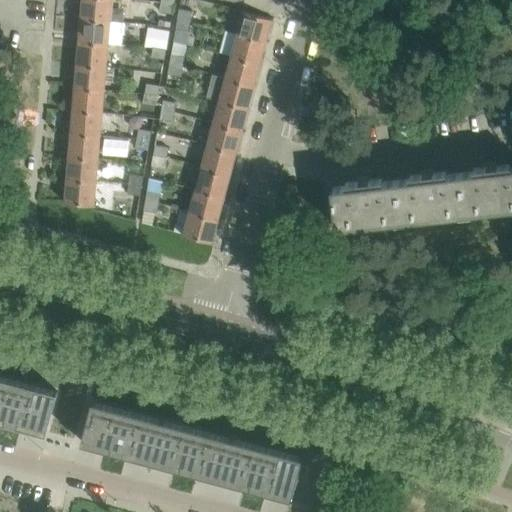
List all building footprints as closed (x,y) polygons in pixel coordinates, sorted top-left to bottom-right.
[(82,0),(81,18),(110,20),(111,0),(82,0)] [(268,11),(271,0),(244,0),(243,4),(268,11)] [(172,14),(173,4),(160,2),(159,11),(172,14)] [(179,9),(177,18),(190,21),(192,11),(179,9)] [(237,33),(265,41),(271,19),(273,19),(273,18),(243,10),(237,33)] [(81,18),(79,41),(108,43),(110,20),(81,18)] [(188,30),(190,21),(177,18),(175,28),(188,30)] [(166,47),(169,30),(150,27),(147,44),(166,47)] [(231,55),(259,63),(265,41),(237,33),(231,55)] [(79,41),(77,64),(106,66),(108,43),(79,41)] [(173,41),(169,64),(182,66),(184,56),(183,56),(185,43),(173,41)] [(164,59),(166,49),(153,47),(151,57),(164,59)] [(225,78),(253,85),(259,63),(231,55),(225,78)] [(77,64),(75,86),(104,89),(106,66),(77,64)] [(180,76),(182,66),(169,64),(167,73),(180,76)] [(213,74),(207,96),(219,100),(247,107),(253,85),(225,78),(213,74)] [(167,77),(165,86),(185,90),(186,80),(167,77)] [(146,83),(145,92),(158,95),(159,85),(146,83)] [(75,86),(73,109),(102,112),(104,89),(75,86)] [(156,104),(158,95),(145,92),(143,102),(156,104)] [(163,99),(161,109),(174,111),(176,102),(163,99)] [(213,122),(241,129),(247,107),(219,100),(213,122)] [(73,109),(71,132),(100,135),(102,112),(73,109)] [(172,121),(174,111),(161,109),(159,119),(172,121)] [(207,144),(236,151),(241,129),(213,122),(207,144)] [(138,128),(137,138),(150,140),(151,130),(138,128)] [(71,132),(69,155),(98,157),(100,135),(71,132)] [(148,150),(150,140),(137,138),(135,147),(148,150)] [(202,166),(230,174),(236,151),(207,144),(202,166)] [(155,145),(153,154),(166,157),(168,147),(155,145)] [(165,166),(166,157),(153,154),(151,164),(165,166)] [(67,178),(96,180),(98,157),(69,155),(67,178)] [(460,172),(465,210),(511,204),(511,165),(510,166),(510,163),(497,164),(496,164),(497,168),(487,169),(487,165),(486,166),(486,165),(474,167),(474,170),(460,171),(460,172)] [(196,188),(224,196),(230,174),(202,166),(196,188)] [(396,179),(400,217),(465,210),(460,172),(460,171),(446,173),(446,170),(433,171),(433,172),(433,175),(423,176),(423,173),(422,173),(410,174),(410,177),(396,179)] [(130,173),(129,183),(142,185),(143,176),(130,173)] [(331,186),(336,229),(337,229),(336,224),(400,217),(396,179),(382,180),(382,177),(369,179),(368,179),(369,182),(359,183),(359,180),(358,180),(346,181),(346,184),(334,186),(331,186)] [(96,203),(94,203),(96,180),(67,178),(65,200),(63,200),(63,201),(94,204),(96,204),(96,203)] [(140,195),(142,185),(129,183),(127,193),(140,195)] [(190,210),(218,218),(224,196),(196,188),(190,210)] [(147,190),(145,200),(158,202),(160,192),(147,190)] [(157,212),(158,202),(145,200),(144,209),(157,212)] [(177,219),(174,230),(182,232),(182,233),(213,241),(214,240),(212,240),(218,218),(190,210),(187,221),(177,219)] [(0,375),(0,416),(5,418),(4,421),(17,424),(18,422),(45,429),(45,431),(46,432),(57,391),(0,375)] [(152,457),(162,419),(92,400),(81,441),(83,441),(83,439),(111,446),(110,449),(123,452),(124,450),(152,457)] [(222,476),(232,437),(162,419),(152,457),(180,465),(179,467),(192,471),(193,468),(222,476)] [(232,437),(222,476),(250,483),(249,486),(262,489),(263,487),(290,494),(289,497),(291,497),(302,456),(232,437)]
